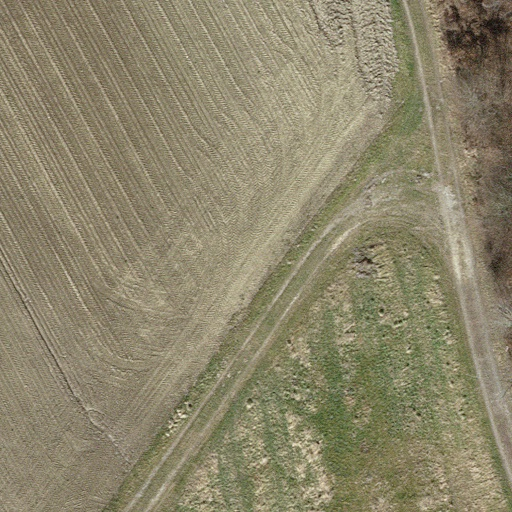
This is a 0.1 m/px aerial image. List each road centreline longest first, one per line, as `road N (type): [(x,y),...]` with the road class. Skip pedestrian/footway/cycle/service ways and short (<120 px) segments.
road 1 (track): [(139,511),(359,215),(390,195),(425,199),(456,218)]
road 2 (track): [(456,218),(511,452)]
road 3 (track): [(416,0),(456,218)]
